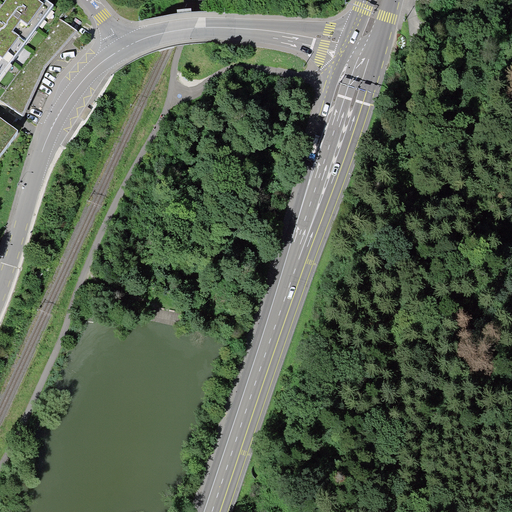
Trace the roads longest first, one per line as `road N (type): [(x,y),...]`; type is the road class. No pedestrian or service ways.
road 1 (track): [(396,511),(401,213),(416,81),(410,0)]
road 2 (secondary): [(209,511),(362,50)]
road 3 (residential): [(0,289),(52,125),(77,85),(122,48)]
road 4 (residential): [(122,48),(157,34),(219,28),(362,50)]
